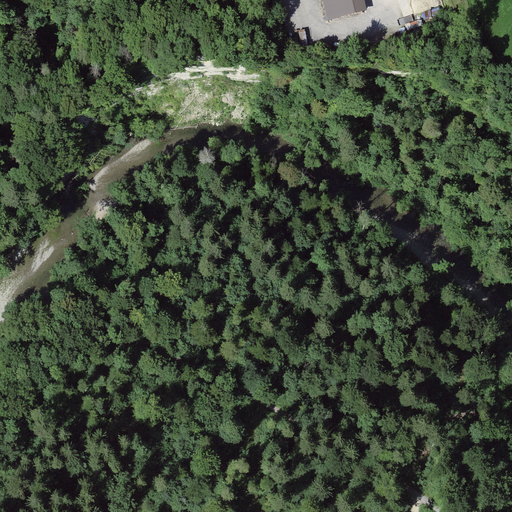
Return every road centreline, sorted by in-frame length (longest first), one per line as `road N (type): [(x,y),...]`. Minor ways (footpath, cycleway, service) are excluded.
road 1 (track): [(489,511),(472,490),(191,364),(99,332)]
road 2 (track): [(361,439),(492,420)]
